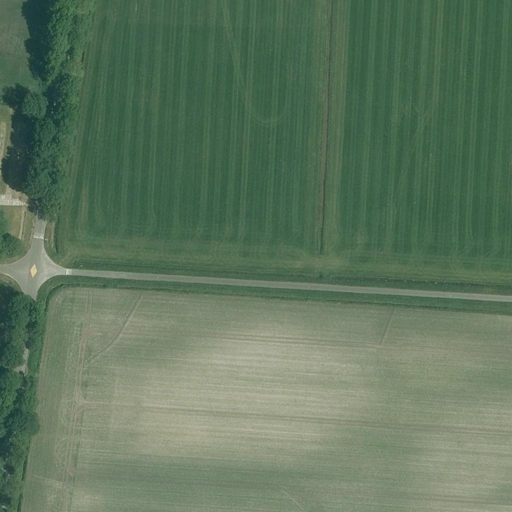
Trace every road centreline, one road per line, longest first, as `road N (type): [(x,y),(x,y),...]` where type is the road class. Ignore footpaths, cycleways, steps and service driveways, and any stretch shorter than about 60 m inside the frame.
road 1 (unclassified): [(511,302),(32,271)]
road 2 (tertiary): [(32,271),(70,0)]
road 3 (tertiary): [(0,511),(32,271)]
